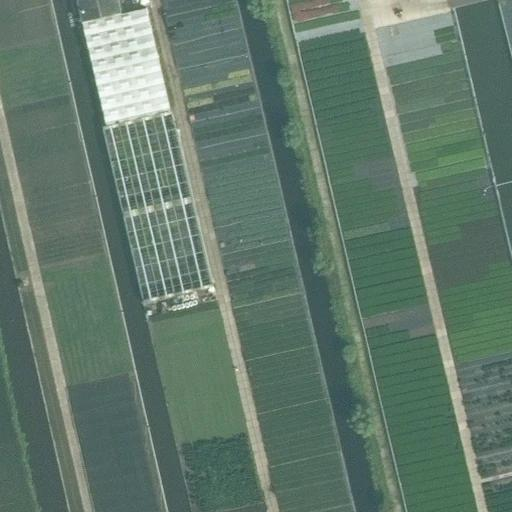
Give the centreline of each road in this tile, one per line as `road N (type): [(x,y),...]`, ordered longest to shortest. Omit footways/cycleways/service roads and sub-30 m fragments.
road 1 (track): [(365,0),(483,511)]
road 2 (track): [(268,511),(151,8)]
